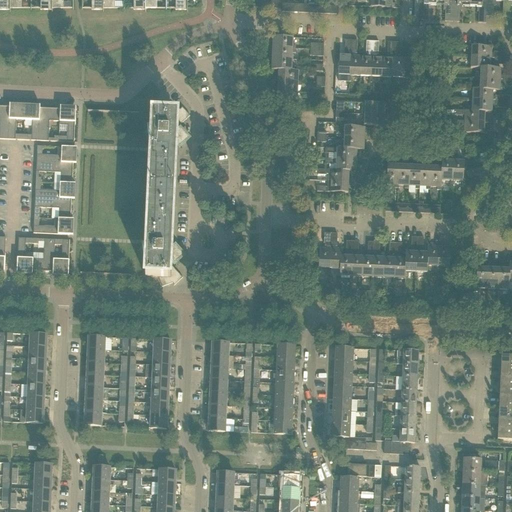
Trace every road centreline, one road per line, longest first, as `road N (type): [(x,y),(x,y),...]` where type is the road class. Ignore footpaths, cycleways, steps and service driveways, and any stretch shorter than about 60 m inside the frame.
road 1 (residential): [(0,92),(115,97),(182,41),(230,25)]
road 2 (residential): [(76,511),(78,466),(58,417),(64,293)]
road 3 (residential): [(200,511),(201,476),(184,413),(188,299)]
road 4 (residential): [(265,217),(471,225)]
road 5 (residential): [(324,511),(323,471),(306,415),(318,315)]
road 6 (tertiary): [(265,217),(244,45),(230,25)]
road 7 (residential): [(430,437),(476,440),(481,354),(434,351)]
road 8 (residential): [(310,146),(311,117),(329,118),(332,28)]
road 9 (residential): [(188,299),(64,293)]
road 10 (tertiary): [(437,328),(318,315)]
